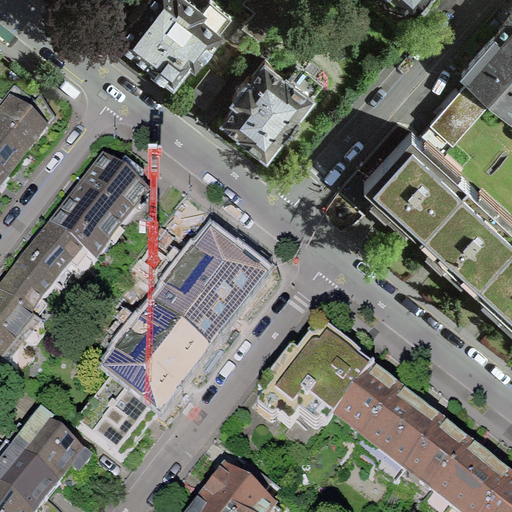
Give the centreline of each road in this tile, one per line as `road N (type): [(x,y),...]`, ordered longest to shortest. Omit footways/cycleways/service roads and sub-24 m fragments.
road 1 (residential): [(0,4),(278,221)]
road 2 (residential): [(131,511),(326,260)]
road 3 (residential): [(472,0),(278,221)]
road 4 (residential): [(326,260),(511,399)]
